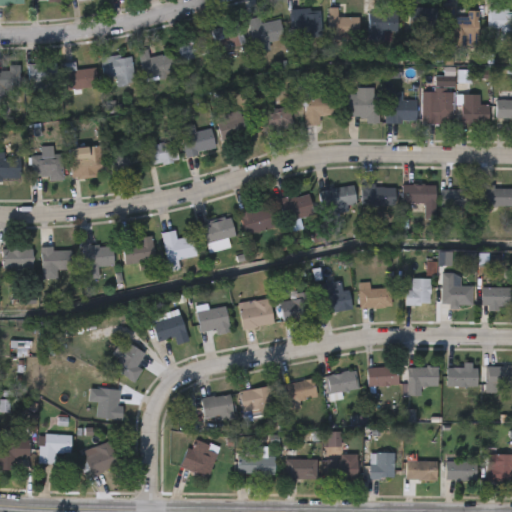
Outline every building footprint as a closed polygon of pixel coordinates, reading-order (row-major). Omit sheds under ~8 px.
[(441,41),(441,6),(454,7),(454,17),(466,17),(466,10),(477,10),(477,41),(441,41)] [(336,18),(357,18),(357,38),(327,38),(327,8),(336,8),(336,18)] [(407,29),(407,8),(434,8),(434,29),(407,29)] [(319,38),(290,38),(290,10),(318,9),(319,38)] [(511,38),(487,38),(487,9),(511,9),(511,38)] [(395,42),(367,42),(367,11),(395,11),(395,42)] [(251,53),(246,20),(258,18),(259,23),(279,20),(282,40),(268,42),(269,50),(251,53)] [(243,44),(217,52),(210,31),(236,22),(243,44)] [(173,45),(200,35),(207,53),(180,63),(173,45)] [(168,55),(172,75),(142,81),(137,52),(146,50),(148,59),(168,55)] [(101,59),(130,56),(133,83),(113,85),(112,75),(103,76),(101,59)] [(26,64),(56,64),(56,90),(26,90),(26,64)] [(73,70),(94,69),(95,88),(63,90),(62,65),(73,64),(73,70)] [(18,65),(18,89),(0,89),(0,71),(5,71),(5,65),(18,65)] [(422,101),(432,101),(432,89),(451,89),(450,123),(422,123),(422,101)] [(305,126),(304,96),(330,95),(331,115),(318,116),(318,125),(305,126)] [(376,125),(365,125),(365,117),(347,117),(347,95),(376,95),(376,125)] [(474,96),(474,106),(487,106),(487,124),(458,124),(458,96),(474,96)] [(415,100),(415,122),(385,122),(385,100),(415,100)] [(511,125),(510,125),(510,120),(494,120),(494,100),(511,100),(511,125)] [(292,128),(268,134),(263,113),(287,107),(292,128)] [(244,113),(250,136),(223,144),(216,121),(244,113)] [(184,157),(178,137),(209,129),(214,150),(184,157)] [(172,140),(177,159),(148,168),(142,149),(172,140)] [(99,148),(99,177),(69,177),(69,148),(99,148)] [(138,169),(109,174),(106,154),(134,149),(138,169)] [(62,155),(62,180),(47,180),(47,176),(30,176),(30,155),(62,155)] [(0,159),(19,159),(19,180),(0,180),(0,159)] [(317,192),(351,185),(355,204),(321,211),(317,192)] [(359,206),(359,185),(393,185),(393,206),(359,206)] [(433,186),(433,204),(400,204),(400,186),(433,186)] [(511,207),(479,207),(479,188),(511,188),(511,207)] [(439,209),(439,190),(473,190),(473,209),(439,209)] [(278,200),(308,194),(312,215),(282,221),(278,200)] [(238,215),(267,206),(273,226),(245,235),(238,215)] [(229,217),(234,236),(225,238),(227,247),(207,252),(201,224),(229,217)] [(160,233),(173,230),(175,240),(192,237),(195,256),(166,262),(160,233)] [(123,264),(122,244),(136,243),(136,238),(151,237),(153,263),(123,264)] [(82,246),(112,246),(112,266),(97,266),(97,279),(82,279),(82,246)] [(40,248),(70,248),(70,270),(40,270),(40,248)] [(1,249),(32,249),(32,268),(1,268),(1,249)] [(471,287),(471,307),(439,307),(440,274),(451,274),(451,286),(471,287)] [(428,279),(428,306),(403,306),(403,291),(411,291),(411,279),(428,279)] [(322,314),(317,285),(339,282),(341,291),(347,290),(351,309),(322,314)] [(511,288),(511,309),(481,309),(481,288),(511,288)] [(358,290),(390,290),(390,308),(358,308),(358,290)] [(237,304),(268,298),(272,324),(241,329),(237,304)] [(312,319),(279,320),(278,299),(311,298),(312,319)] [(215,336),(213,329),(200,332),(195,312),(223,306),(229,332),(215,336)] [(187,341),(176,345),(173,337),(157,342),(150,321),(178,312),(187,341)] [(141,370),(133,383),(111,369),(128,344),(144,355),(136,367),(141,370)] [(511,386),(484,386),(484,367),(511,367),(511,386)] [(396,368),(396,386),(366,386),(366,368),(396,368)] [(405,368),(436,368),(436,387),(419,387),(419,396),(405,396),(405,368)] [(476,387),(445,387),(445,368),(476,368),(476,387)] [(354,392),(328,392),(328,374),(354,374),(354,392)] [(313,380),(316,398),(285,404),(282,385),(313,380)] [(270,410),(241,413),(239,391),(268,388),(270,410)] [(120,391),(119,420),(95,419),(97,389),(120,391)] [(202,418),(201,398),(230,396),(231,417),(202,418)] [(70,455),(54,454),(54,465),(38,464),(38,435),(70,436),(70,455)] [(218,450),(206,479),(179,468),(191,439),(218,450)] [(0,471),(0,440),(29,440),(29,458),(13,458),(13,471),(0,471)] [(91,476),(82,453),(109,443),(117,466),(91,476)] [(368,454),(392,454),(392,480),(368,480),(368,454)] [(356,455),(356,480),(325,480),(325,461),(339,462),(339,455),(356,455)] [(511,455),(511,481),(485,481),(485,455),(511,455)] [(274,457),(274,476),(236,476),(236,457),(274,457)] [(315,460),(315,480),(283,480),(283,460),(315,460)] [(435,462),(434,481),(406,480),(406,462),(435,462)] [(475,462),(475,481),(444,481),(444,462),(475,462)]
